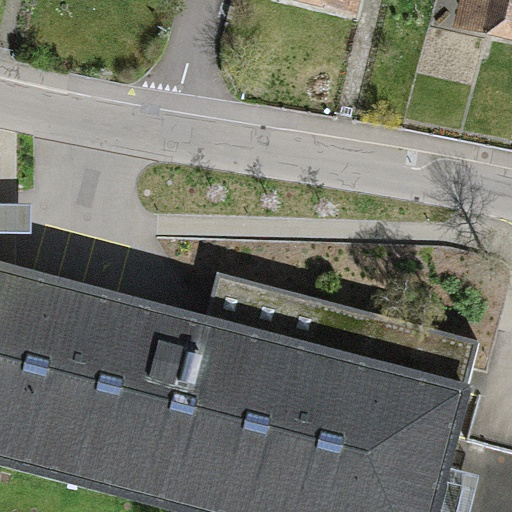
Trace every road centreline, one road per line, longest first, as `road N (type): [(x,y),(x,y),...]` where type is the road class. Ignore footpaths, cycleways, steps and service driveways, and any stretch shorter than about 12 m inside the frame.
road 1 (unclassified): [(511,202),(170,147)]
road 2 (unclassified): [(170,147),(0,112)]
road 3 (residential): [(170,147),(209,0)]
